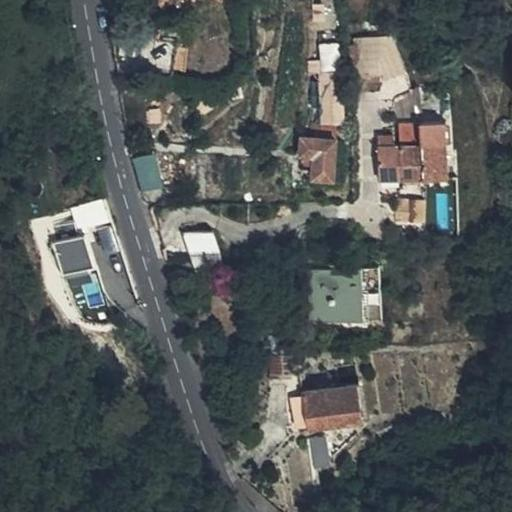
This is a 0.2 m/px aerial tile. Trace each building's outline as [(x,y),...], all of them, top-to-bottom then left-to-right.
[(109,14),(113,47),(147,42),(143,9),(109,14)] [(353,61),(353,91),(379,90),(379,61),(353,61)] [(391,107),(391,119),(417,118),(416,90),(409,90),(408,91),(407,91),(406,91),(405,91),(404,91),(403,92),(402,92),(401,93),(400,94),(399,94),(398,95),(397,96),(397,97),(396,97),(395,98),(394,99),(394,100),(393,101),(392,102),(392,103),(392,104),(391,104),(391,105),(391,107)] [(294,119),(294,132),(331,132),(331,118),(294,119)] [(379,147),(379,183),(443,183),(443,125),(396,125),(396,147),(394,147),(379,147)] [(333,182),(331,132),(282,132),(283,157),(295,158),(296,183),(333,182)] [(394,138),(379,137),(379,147),(394,147),(394,138)] [(108,219),(102,196),(73,204),(81,228),(108,219)] [(392,203),(391,223),(419,225),(420,204),(392,203)] [(69,247),(83,243),(76,219),(61,224),(69,247)] [(221,258),(212,226),(188,234),(197,265),(221,258)] [(364,314),(363,264),(308,267),(311,318),(364,314)] [(291,375),(292,355),(269,357),(269,376),(291,375)] [(363,417),(357,383),(304,392),(309,426),(363,417)]
